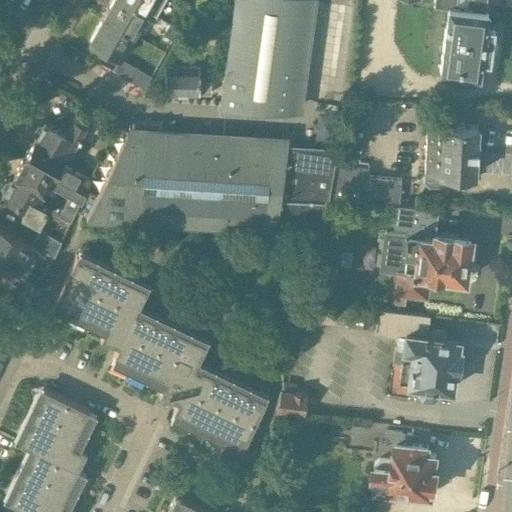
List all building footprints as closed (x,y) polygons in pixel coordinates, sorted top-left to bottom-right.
[(130,0),(111,0),(103,15),(134,33),(148,10),(130,0)] [(130,0),(148,10),(155,14),(163,0),(130,0)] [(179,10),(190,16),(195,7),(184,0),(179,10)] [(233,0),(219,104),(292,109),(307,0),(233,0)] [(434,0),(434,4),(447,6),(440,68),(442,68),(441,76),(456,78),(455,81),(475,83),(476,73),(479,73),(481,50),(490,51),(491,46),(496,42),(497,36),(493,31),(493,26),(485,25),(487,9),(484,9),(485,0),(434,0)] [(112,68),(144,86),(151,74),(121,56),(134,33),(103,15),(89,39),(119,56),(112,68)] [(162,32),(172,38),(178,27),(168,21),(162,32)] [(165,64),(165,92),(165,93),(210,92),(210,78),(198,78),(197,64),(165,64)] [(33,128),(35,135),(24,155),(84,190),(90,178),(65,163),(63,167),(58,164),(64,152),(68,154),(77,140),(78,140),(79,138),(78,137),(84,127),(73,121),(67,132),(45,120),(37,122),(33,128)] [(427,123),(425,179),(430,183),(440,184),(444,178),(472,179),(472,172),(476,172),(478,125),(427,123)] [(337,143),(127,130),(88,216),(276,228),(323,231),(329,196),(334,163),(337,143)] [(55,213),(70,220),(84,190),(24,155),(12,177),(5,178),(1,185),(3,191),(2,193),(24,205),(21,211),(39,221),(54,193),(45,188),(50,181),(70,192),(63,207),(59,205),(55,213)] [(368,165),(334,163),(329,196),(398,203),(400,175),(368,173),(368,165)] [(439,205),(398,203),(396,224),(408,225),(407,233),(405,233),(405,236),(407,237),(406,250),(418,252),(415,269),(396,267),(392,300),(403,301),(404,291),(425,293),(427,282),(435,283),(439,280),(440,274),(464,277),(470,236),(436,231),(439,205)] [(40,247),(0,224),(0,265),(22,278),(40,247)] [(54,254),(61,239),(40,227),(32,241),(41,246),(54,254)] [(160,393),(172,399),(177,401),(173,410),(244,444),(267,397),(190,361),(201,339),(131,306),(141,284),(77,253),(54,299),(106,324),(100,338),(117,346),(113,355),(166,381),(160,393)] [(401,359),(400,369),(398,379),(418,382),(416,392),(421,398),(431,399),(438,394),(439,385),(451,387),(454,367),(455,367),(458,346),(456,346),(458,337),(444,335),(445,329),(430,326),(429,333),(425,333),(428,314),(308,297),(305,318),(375,327),(374,329),(405,334),(403,345),(395,344),(393,358),(401,359)] [(24,500),(18,511),(73,511),(75,509),(62,502),(79,468),(78,467),(86,449),(73,443),(89,408),(44,386),(20,434),(35,441),(9,493),(24,500)] [(275,386),(273,408),(303,412),(305,390),(275,386)] [(351,429),(362,430),(364,419),(353,418),(351,429)] [(395,458),(381,457),(376,460),(374,475),(379,480),(378,485),(414,489),(414,491),(418,495),(428,496),(432,493),(433,486),(436,486),(438,465),(436,465),(437,452),(429,451),(429,444),(413,442),(414,432),(388,429),(386,441),(397,442),(395,458)] [(358,495),(355,511),(383,511),(385,498),(358,495)] [(214,511),(182,497),(174,511),(214,511)]
